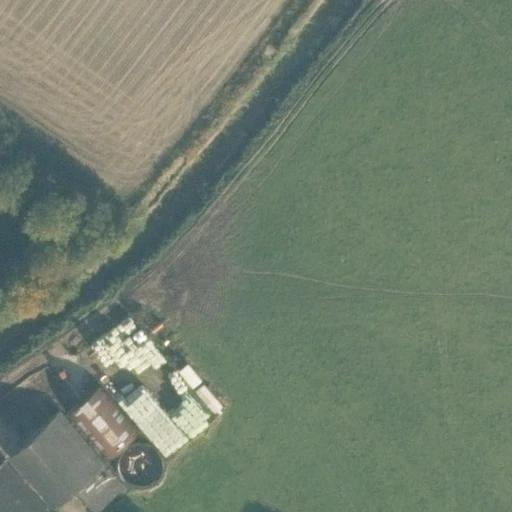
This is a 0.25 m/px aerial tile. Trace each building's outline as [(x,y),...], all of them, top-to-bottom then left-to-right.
[(140,428),(100,383),(67,413),(107,458),(140,428)] [(126,486),(61,409),(7,454),(52,506),(75,487),(96,511),(126,486)] [(144,456),(139,458),(146,474),(165,464),(154,441),(141,448),(144,456)] [(186,478),(205,463),(189,444),(170,459),(186,478)] [(52,511),(5,457),(0,460),(0,511),(52,511)]
